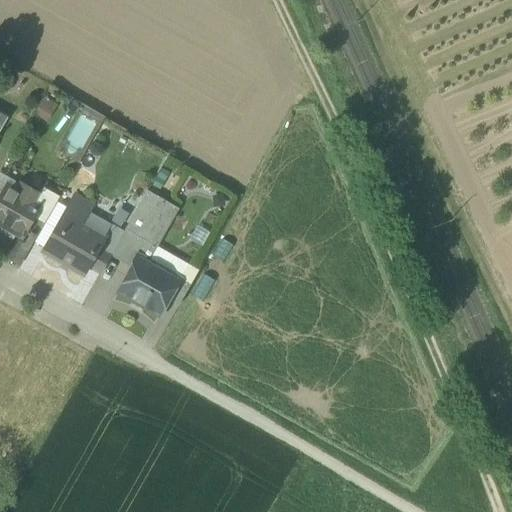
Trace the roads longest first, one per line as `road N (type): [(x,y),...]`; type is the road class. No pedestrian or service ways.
road 1 (track): [(497,511),(275,0)]
road 2 (track): [(415,511),(151,359)]
road 3 (residential): [(0,276),(151,359)]
